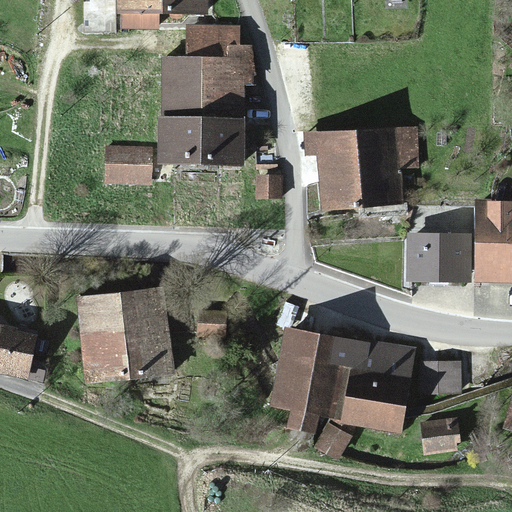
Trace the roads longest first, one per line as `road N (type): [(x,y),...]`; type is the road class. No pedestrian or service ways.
road 1 (track): [(0,386),(182,459),(511,487)]
road 2 (tertiary): [(0,238),(164,248),(292,277)]
road 3 (residential): [(292,277),(292,153),(247,0)]
road 4 (tertiary): [(292,277),(419,323),(511,333)]
